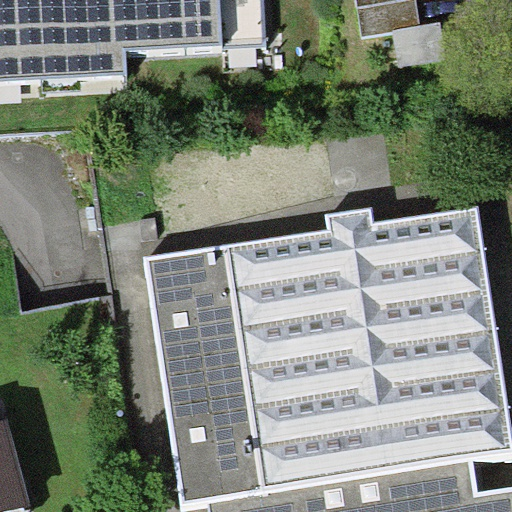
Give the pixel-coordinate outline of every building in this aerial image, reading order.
[(0,0),(0,88),(125,84),(124,44),(261,39),(259,0),(0,0)] [(422,26),(416,0),(356,0),(363,36),(394,31),(422,26)] [(422,26),(394,31),(400,67),(446,59),(440,23),(422,26)] [(511,458),(477,218),(144,267),(179,508),(222,502),(223,511),(472,511),(466,467),(511,460),(511,458)] [(0,511),(21,511),(0,437),(0,511)]
